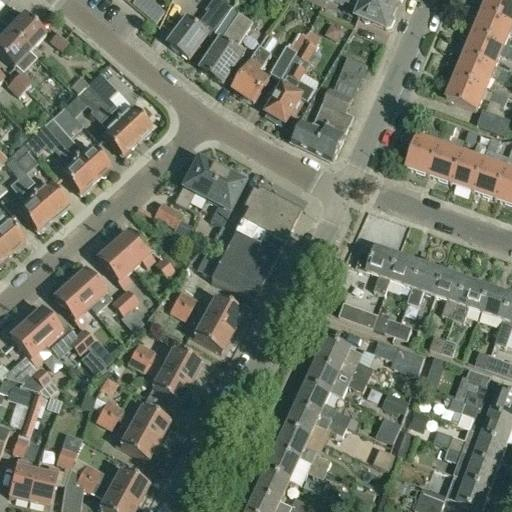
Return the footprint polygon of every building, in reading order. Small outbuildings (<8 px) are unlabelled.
[(139,0),(133,9),(150,22),(157,11),(142,0),(139,0)] [(187,22),(167,47),(188,63),(207,39),(211,42),(232,11),(218,0),(215,0),(204,14),(209,17),(198,31),(187,22)] [(387,32),(395,12),(368,0),(326,0),(345,8),(347,4),(361,10),(357,19),(387,32)] [(368,0),(395,12),(400,0),(368,0)] [(511,27),(511,2),(506,0),(488,0),(482,15),(511,27)] [(511,27),(482,15),(473,37),(503,50),(504,49),(509,37),(511,38),(511,27)] [(252,25),(238,16),(199,72),(223,88),(243,58),(234,52),(252,25)] [(9,35),(30,56),(46,39),(25,19),(9,35)] [(30,56),(9,35),(0,44),(0,58),(14,72),(30,56)] [(61,55),(68,47),(57,37),(49,46),(61,55)] [(503,50),(473,37),(464,59),(494,71),(495,70),(500,59),(508,62),(511,63),(511,52),(504,49),(503,50)] [(280,84),(284,86),(266,117),(273,122),(273,125),(279,129),(282,127),(284,128),(301,100),(293,95),(309,68),(306,66),(315,51),(306,45),(292,69),(290,68),(280,84)] [(260,50),(259,51),(246,71),(247,72),(232,94),(252,108),(268,84),(258,77),(261,72),(271,57),(260,50)] [(280,84),(290,68),(297,57),(286,50),(270,78),(280,84)] [(494,71),(464,59),(455,80),(485,93),(491,81),(511,89),(511,77),(495,70),(494,71)] [(339,97),(352,102),(366,68),(347,60),(333,94),(329,92),(313,127),(315,128),(313,132),(300,126),(291,146),(314,157),(323,136),(323,135),(339,97)] [(21,76),(14,83),(25,94),(32,86),(21,76)] [(67,92),(75,100),(89,86),(81,78),(67,92)] [(100,78),(86,91),(102,109),(137,147),(143,141),(146,142),(151,137),(150,134),(152,133),(132,112),(124,120),(108,103),(116,95),(100,78)] [(492,97),(485,94),(485,93),(455,80),(446,103),(476,115),(481,103),(505,113),(506,110),(511,111),(511,104),(508,103),(508,101),(494,95),(492,97)] [(25,94),(14,83),(7,91),(18,101),(25,94)] [(137,147),(102,109),(86,91),(77,99),(91,115),(90,117),(108,136),(103,140),(123,160),(126,160),(130,156),(130,153),(137,147)] [(332,166),(344,141),(346,138),(345,138),(353,121),(346,117),(352,102),(339,97),(323,135),(323,136),(314,157),(332,166)] [(483,115),(477,130),(504,141),(510,125),(483,115)] [(424,119),(419,133),(429,137),(434,123),(424,119)] [(52,123),(46,128),(95,185),(101,179),(104,180),(109,176),(109,173),(110,171),(91,150),(83,158),(52,123)] [(440,140),(452,144),(456,131),(445,126),(440,140)] [(88,191),(95,185),(46,128),(34,138),(50,156),(54,153),(70,170),(62,177),(81,198),(84,198),(88,194),(88,191)] [(468,135),(464,145),(475,149),(478,139),(468,135)] [(439,149),(416,141),(406,171),(429,179),(439,149)] [(486,153),(497,157),(500,146),(490,142),(486,153)] [(439,149),(429,179),(451,187),(462,157),(439,149)] [(42,195),(27,178),(38,168),(27,155),(16,165),(12,161),(5,167),(18,181),(20,184),(53,223),(61,215),(63,216),(68,211),(68,209),(50,188),(42,195)] [(484,165),(482,164),(462,157),(451,187),(473,195),(484,165)] [(185,187),(175,206),(187,213),(194,198),(206,205),(223,175),(219,173),(218,170),(211,166),(209,167),(198,162),(189,180),(184,182),(185,187)] [(506,173),(505,172),(484,165),(473,195),(495,203),(506,173)] [(13,180),(2,168),(0,169),(0,198),(5,194),(2,189),(13,180)] [(511,174),(506,173),(495,203),(511,208),(511,174)] [(226,174),(223,175),(206,205),(218,211),(210,225),(221,230),(244,187),(233,180),(232,177),(226,174)] [(45,229),(46,229),(53,223),(20,184),(13,190),(28,207),(19,214),(38,236),(39,235),(41,236),(46,231),(45,229)] [(218,234),(213,243),(210,251),(225,259),(211,285),(253,307),(301,218),(259,195),(257,198),(253,196),(244,214),(247,216),(234,241),(218,234)] [(161,207),(154,219),(153,222),(175,234),(182,219),(161,207)] [(0,247),(10,260),(15,255),(18,256),(23,252),(23,248),(25,246),(7,225),(0,230),(0,247)] [(209,252),(210,251),(213,243),(191,233),(186,242),(209,252)] [(130,235),(114,250),(134,272),(142,266),(147,271),(155,264),(130,235)] [(8,261),(9,261),(10,260),(0,247),(0,270),(8,264),(8,261)] [(134,272),(114,250),(98,264),(124,292),(131,285),(126,280),(134,272)] [(384,300),(390,285),(389,285),(398,260),(375,251),(372,261),(362,257),(356,274),(366,277),(379,282),(374,296),(384,300)] [(220,261),(207,255),(197,274),(210,281),(220,261)] [(389,285),(390,285),(412,293),(421,268),(398,260),(389,285)] [(165,283),(174,276),(163,262),(154,269),(165,283)] [(443,276),(421,268),(412,293),(407,307),(418,312),(423,297),(434,301),(443,276)] [(96,317),(111,303),(86,275),(70,289),(90,311),(96,317)] [(466,283),(443,276),(434,301),(447,305),(442,320),(452,323),(466,283)] [(468,313),(479,317),(488,291),(466,283),(452,323),(463,327),(468,313)] [(90,311),(70,289),(54,303),(80,332),(88,324),(83,318),(90,311)] [(502,325),(511,299),(488,291),(479,317),(502,325)] [(139,305),(127,292),(120,299),(131,311),(139,305)] [(181,296),(175,306),(190,315),(196,304),(181,296)] [(131,311),(120,299),(112,306),(124,318),(131,311)] [(511,299),(502,325),(494,347),(505,351),(511,331),(511,299)] [(202,320),(232,337),(244,317),(217,302),(210,315),(205,313),(202,320)] [(169,317),(184,326),(190,315),(175,306),(169,317)] [(339,321),(373,333),(378,320),(345,308),(339,321)] [(58,363),(71,351),(67,346),(69,344),(76,337),(69,330),(63,336),(43,313),(27,327),(47,350),(58,363)] [(221,357),(232,337),(202,320),(197,327),(202,330),(195,343),(221,357)] [(394,342),(399,328),(389,324),(384,338),(394,342)] [(47,350),(27,327),(11,341),(36,370),(44,363),(39,357),(47,350)] [(399,328),(394,342),(406,346),(412,332),(399,328)] [(95,343),(84,331),(76,337),(88,349),(95,343)] [(88,349),(76,337),(69,344),(81,356),(88,349)] [(429,354),(440,358),(444,344),(435,340),(429,354)] [(363,359),(349,354),(325,343),(324,344),(319,343),(316,354),(319,355),(315,365),(366,389),(373,374),(359,367),(363,359)] [(444,344),(440,358),(452,362),(457,349),(444,344)] [(132,357),(148,366),(154,356),(138,347),(132,357)] [(419,375),(423,364),(378,347),(374,358),(419,375)] [(163,365),(159,372),(191,389),(202,370),(174,355),(168,367),(163,365)] [(485,374),(490,360),(480,356),(475,370),(485,374)] [(148,366),(132,357),(127,368),(142,377),(148,366)] [(511,368),(490,360),(485,374),(511,383),(511,368)] [(366,389),(315,365),(305,387),(329,398),(330,398),(343,403),(348,391),(362,398),(366,389)] [(27,378),(16,368),(3,380),(23,386),(19,390),(48,400),(57,392),(36,370),(27,378)] [(180,409),(191,389),(159,372),(155,379),(159,381),(152,394),(180,409)] [(511,399),(498,395),(497,396),(487,392),(490,381),(469,374),(466,385),(481,390),(478,398),(469,395),(464,408),(511,425),(511,399)] [(30,396),(1,385),(0,388),(0,395),(8,399),(7,402),(25,409),(30,396)] [(336,414),(325,408),(329,398),(305,387),(295,409),(347,433),(351,422),(336,415),(336,414)] [(34,397),(19,439),(28,443),(43,400),(34,397)] [(100,415),(116,424),(122,413),(107,405),(106,407),(98,402),(93,411),(100,416),(100,415)] [(469,436),(481,440),(506,449),(511,432),(511,425),(464,408),(452,403),(448,414),(463,419),(459,431),(470,435),(469,436)] [(347,433),(295,409),(285,431),(309,442),(316,428),(343,441),(347,433)] [(131,422),(127,429),(160,447),(170,427),(143,412),(136,424),(131,422)] [(100,415),(100,416),(95,425),(111,434),(116,424),(100,415)] [(389,444),(396,429),(386,424),(379,439),(389,444)] [(149,467),(160,447),(127,429),(124,437),(128,439),(121,451),(149,467)] [(331,466),(305,452),(309,442),(285,431),(275,453),(326,476),(331,466)] [(0,434),(0,465),(10,438),(0,434)] [(506,449),(481,440),(469,436),(466,446),(453,441),(448,453),(497,472),(506,449)] [(27,445),(17,442),(12,459),(22,461),(27,445)] [(75,458),(61,453),(56,467),(70,472),(75,458)] [(326,476),(275,453),(265,475),(289,486),(296,472),(323,484),(326,476)] [(458,468),(454,480),(465,484),(465,485),(489,494),(497,472),(448,453),(445,463),(458,468)] [(31,505),(38,476),(27,474),(29,466),(18,463),(9,501),(31,505)] [(80,480),(96,487),(101,477),(85,469),(80,480)] [(38,476),(31,505),(52,510),(60,474),(50,471),(49,478),(38,476)] [(79,511),(83,492),(104,506),(107,501),(102,499),(106,492),(96,487),(80,480),(70,474),(64,492),(61,511),(79,511)] [(106,492),(138,510),(149,490),(122,475),(115,488),(110,485),(106,492)] [(289,486),(265,475),(256,496),(280,507),(289,486)] [(446,501),(445,504),(456,508),(466,511),(482,511),(489,494),(465,485),(465,484),(454,480),(446,501)] [(136,511),(138,510),(106,492),(102,499),(107,501),(104,506),(101,511),(136,511)] [(423,493),(418,505),(437,511),(441,511),(445,504),(446,501),(423,493)] [(291,511),(283,508),(280,507),(256,496),(248,511),(291,511)] [(283,508),(291,511),(309,511),(311,510),(295,502),(291,511),(283,508)]
